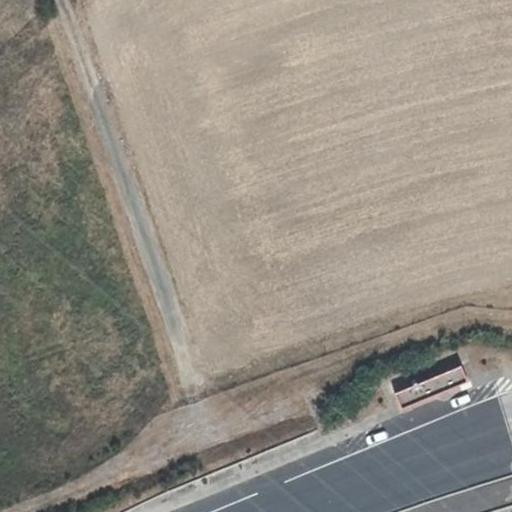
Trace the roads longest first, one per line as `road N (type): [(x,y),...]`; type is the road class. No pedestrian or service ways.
road 1 (track): [(26,511),(191,441),(191,388),(168,305),(55,0)]
road 2 (motorway): [(511,435),(287,511)]
